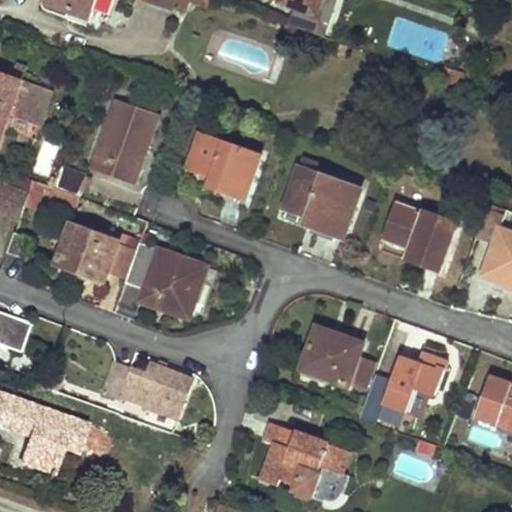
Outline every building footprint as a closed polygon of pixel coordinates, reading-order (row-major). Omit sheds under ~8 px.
[(45,0),(41,11),(88,27),(97,0),(45,0)] [(163,0),(162,5),(174,10),(177,0),(163,0)] [(201,0),(177,0),(174,10),(182,13),(188,2),(199,6),(201,0)] [(296,8),(289,25),(324,37),(337,0),(279,0),(279,2),(296,8)] [(0,144),(11,114),(40,124),(50,91),(12,77),(14,70),(0,64),(0,144)] [(464,75),(447,67),(442,80),(461,86),(464,75)] [(93,168),(133,182),(157,117),(115,102),(93,168)] [(198,133),(186,170),(215,180),(222,182),(218,193),(244,201),(261,154),(198,133)] [(61,167),(53,187),(57,189),(79,197),(85,176),(61,167)] [(314,229),(343,238),(360,190),(299,167),(283,210),(306,218),(316,222),(314,229)] [(34,180),(17,174),(12,188),(29,194),(32,186),(34,180)] [(53,187),(34,180),(32,186),(42,190),(51,193),(53,187)] [(222,182),(215,180),(211,190),(218,193),(222,182)] [(0,183),(0,212),(19,220),(24,206),(29,194),(12,188),(0,183)] [(29,194),(24,206),(36,209),(42,190),(32,186),(29,194)] [(79,197),(57,189),(52,200),(74,208),(79,197)] [(507,210),(489,203),(477,236),(495,243),(500,228),(507,210)] [(416,262),(443,272),(459,225),(398,204),(383,240),(409,250),(419,253),(416,262)] [(316,222),(306,218),(304,225),(314,229),(316,222)] [(72,225),(57,264),(79,273),(103,282),(107,272),(118,242),(72,225)] [(495,243),(482,275),(504,283),(511,286),(511,233),(500,228),(495,243)] [(10,253),(29,260),(36,240),(17,234),(10,253)] [(137,250),(118,242),(107,272),(127,279),(137,250)] [(167,311),(182,316),(191,312),(207,266),(140,242),(137,250),(127,279),(126,283),(143,290),(139,301),(159,308),(161,302),(169,305),(167,311)] [(419,253),(409,250),(406,258),(416,262),(419,253)] [(169,305),(161,302),(159,308),(167,311),(169,305)] [(0,346),(20,354),(30,325),(0,314),(0,346)] [(412,325),(398,321),(391,343),(404,348),(412,325)] [(318,328),(302,371),(349,388),(351,385),(360,357),(363,350),(349,339),(346,345),(333,340),(335,334),(318,328)] [(349,339),(335,334),(333,340),(346,345),(349,339)] [(389,393),(385,405),(407,414),(406,413),(416,389),(436,395),(448,362),(434,356),(437,351),(425,347),(420,361),(407,356),(407,359),(402,358),(389,393)] [(376,363),(360,357),(351,385),(366,391),(376,363)] [(115,364),(103,394),(121,401),(123,397),(143,405),(142,408),(178,421),(193,379),(151,364),(148,375),(115,364)] [(46,388),(61,394),(66,379),(51,373),(46,388)] [(29,374),(26,384),(44,390),(47,380),(29,374)] [(511,385),(491,377),(477,417),(511,430),(511,385)] [(388,392),(374,386),(361,418),(376,423),(378,418),(381,410),(388,392)] [(23,463),(53,475),(62,448),(77,453),(87,425),(0,394),(0,425),(31,437),(23,463)] [(335,398),(331,407),(350,414),(353,405),(335,398)] [(362,408),(353,405),(350,414),(358,417),(362,408)] [(393,415),(381,410),(378,418),(390,423),(393,415)] [(296,492),(314,498),(323,475),(320,474),(322,469),(343,476),(352,452),(271,424),(265,440),(275,443),(262,480),(279,487),(283,481),(297,486),(296,492)]
